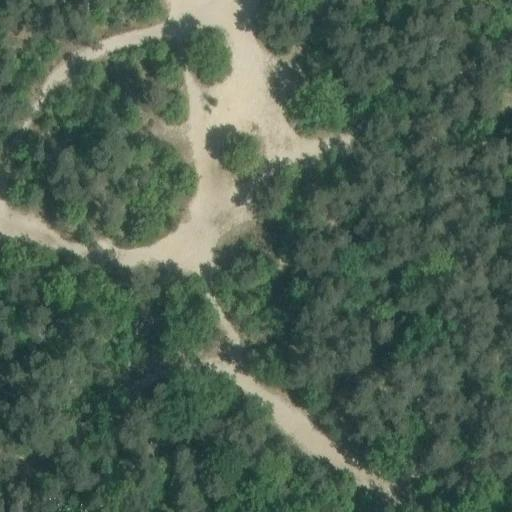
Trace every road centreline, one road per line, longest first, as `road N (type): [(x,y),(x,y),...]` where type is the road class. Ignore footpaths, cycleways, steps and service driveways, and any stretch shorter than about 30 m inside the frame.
road 1 (track): [(0,486),(16,488),(39,475),(73,438),(157,379),(196,364),(229,366),(355,458),(381,466),(449,465),(511,438)]
road 2 (track): [(323,128),(179,255),(93,253),(0,217)]
road 3 (track): [(199,0),(105,44),(16,123),(0,169)]
road 4 (track): [(193,249),(222,313),(229,366)]
